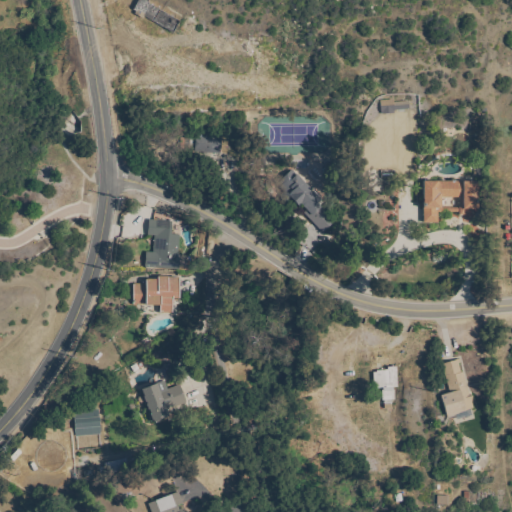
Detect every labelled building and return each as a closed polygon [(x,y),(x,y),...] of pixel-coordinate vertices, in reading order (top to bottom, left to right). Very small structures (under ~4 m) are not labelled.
[(142,19),(134,15),(135,12),(132,10),(138,0),(148,0),(147,3),(179,22),(172,34),(143,16),(142,19)] [(122,64),(127,63),(134,86),(129,88),(122,64)] [(409,109),(395,111),(395,112),(394,112),(394,114),(383,115),(382,112),(381,113),(380,101),(394,100),(394,103),(408,101),(409,109)] [(222,138),(221,154),(195,152),(196,136),(222,138)] [(281,196),(286,192),(284,190),(283,190),(277,183),(283,178),(282,176),(285,173),(287,175),(294,169),(312,191),(315,190),(320,195),(319,198),(321,200),(320,200),(323,203),(320,206),(326,213),(314,224),(305,213),(308,210),(306,208),(305,209),(302,206),(303,205),(302,204),(300,207),(295,201),(289,206),(281,196)] [(478,209),(464,209),(464,215),(460,215),(460,197),(441,197),(441,208),(438,208),(438,223),(424,223),(424,209),(423,209),(423,182),(478,182),(478,209)] [(146,252),(153,253),(154,236),(147,235),(149,220),(172,222),(171,234),(179,235),(178,255),(180,255),(178,270),(145,267),(146,252)] [(173,299),(173,313),(154,313),(154,305),(146,305),(146,311),(143,311),(143,309),(138,309),(138,306),(134,306),(134,304),(133,304),(133,285),(135,285),(135,284),(146,284),(146,280),(147,280),(147,279),(158,280),(158,277),(159,277),(168,277),(168,278),(180,278),(179,299),(173,299)] [(91,353),(104,345),(110,354),(115,350),(122,360),(104,372),(91,353)] [(469,393),(470,392),(472,399),(471,399),(474,407),(466,410),(456,413),(456,416),(450,418),(450,415),(447,416),(440,395),(451,392),(443,364),(460,358),(461,362),(458,363),(461,372),(463,372),(469,393)] [(398,386),(378,388),(377,371),(388,370),(388,367),(397,366),(398,386)] [(156,384),(160,393),(181,385),(187,403),(174,408),(174,405),(167,408),(166,415),(167,416),(160,419),(161,421),(156,423),(156,421),(154,422),(141,390),(156,384)] [(76,437),(74,411),(98,409),(101,435),(76,437)] [(126,460),(139,457),(141,465),(128,468),(128,469),(107,474),(105,464),(126,459),(126,460)] [(151,511),(148,504),(178,492),(183,504),(178,506),(180,510),(184,508),(185,511),(151,511)]
